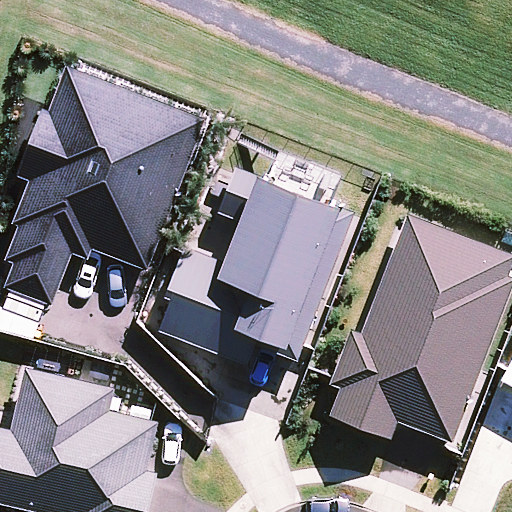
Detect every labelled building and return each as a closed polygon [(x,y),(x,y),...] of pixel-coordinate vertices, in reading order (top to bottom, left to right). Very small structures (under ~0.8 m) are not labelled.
[(149,267),(206,118),(68,65),(51,110),(42,107),(17,173),(31,179),(14,222),(20,224),(7,257),(15,260),(6,284),(54,302),(74,251),(89,257),(94,246),(149,267)] [(285,355),(342,209),(236,167),(219,211),(242,220),(226,260),(186,245),(167,295),(172,297),(160,329),(247,363),(258,336),(264,338),(261,346),(285,355)] [(511,266),(511,252),(408,214),(363,333),(352,329),(334,377),(331,384),(342,388),(331,417),(391,439),(398,419),(455,440),(511,289),(511,276),(509,276),(511,266)] [(511,357),(501,377),(511,382),(511,357)] [(0,426),(0,500),(49,511),(148,511),(158,472),(148,470),(160,421),(111,410),(116,388),(27,367),(12,430),(0,426)]
